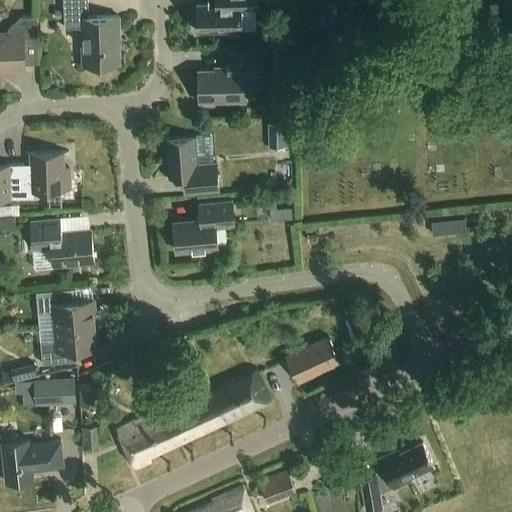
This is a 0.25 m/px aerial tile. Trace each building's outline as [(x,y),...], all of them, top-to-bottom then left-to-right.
[(88,18),(87,0),(62,0),(64,29),(81,28),(83,66),(119,65),(118,33),(118,17),(88,18)] [(207,0),(208,5),(196,5),(197,32),(241,31),(240,11),(259,11),(258,0),(207,0)] [(38,44),(37,16),(21,17),(22,25),(12,26),(6,32),(7,37),(0,37),(0,70),(24,69),(23,45),(38,44)] [(293,38),(269,38),(270,46),(293,46),(293,38)] [(291,48),(276,48),(276,60),(292,60),(291,48)] [(257,77),(256,53),(227,54),(228,68),(223,68),(223,70),(198,71),(198,103),(244,101),(244,77),(257,77)] [(283,122),(266,122),(267,146),(284,146),(283,122)] [(195,165),(193,137),(166,139),(169,178),(185,177),(186,193),(218,191),(216,164),(195,165)] [(63,169),(62,152),(30,154),(31,164),(0,165),(0,199),(33,198),(33,192),(70,191),(69,169),(63,169)] [(234,226),(231,200),(198,203),(200,218),(173,221),(176,252),(193,250),(194,255),(205,254),(204,249),(217,248),(216,227),(234,226)] [(275,204),(268,204),(269,219),(291,217),(290,207),(275,208),(275,204)] [(13,216),(0,216),(0,226),(13,226),(13,216)] [(61,233),(59,219),(30,221),(33,249),(51,247),(53,265),(93,262),(90,231),(61,233)] [(431,223),(432,235),(466,232),(464,219),(431,223)] [(53,313),(55,327),(95,324),(93,300),(72,302),(71,290),(36,293),(38,314),(53,313)] [(353,303),(342,308),(349,323),(360,318),(353,303)] [(95,324),(55,327),(56,342),(40,343),(42,365),(77,362),(76,350),(97,348),(95,324)] [(367,333),(356,338),(362,352),(373,347),(367,333)] [(286,358),(298,384),(340,365),(328,339),(286,358)] [(155,360),(149,347),(133,354),(140,368),(155,360)] [(221,405),(227,420),(269,400),(255,370),(208,392),(215,408),(221,405)] [(72,377),(32,379),(33,406),(74,403),(72,377)] [(79,379),(80,406),(96,406),(95,378),(79,379)] [(153,397),(159,409),(168,405),(162,392),(153,397)] [(208,392),(162,414),(174,439),(172,440),(174,444),(227,420),(221,405),(215,408),(208,392)] [(174,439),(162,414),(149,420),(147,415),(117,430),(134,468),(151,461),(148,456),(174,444),(172,440),(174,439)] [(29,444),(28,440),(1,443),(5,483),(33,480),(32,470),(63,467),(60,440),(29,444)] [(384,472),(376,475),(375,473),(360,475),(365,510),(381,508),(378,493),(391,487),(392,489),(411,480),(410,477),(433,466),(422,442),(399,453),(397,450),(378,459),(384,472)] [(335,450),(322,455),(328,470),(341,465),(335,450)] [(287,471),(258,481),(266,502),(294,491),(287,471)] [(353,478),(345,479),(347,494),(356,493),(353,478)] [(252,511),(242,486),(211,499),(213,502),(188,511),(252,511)]
